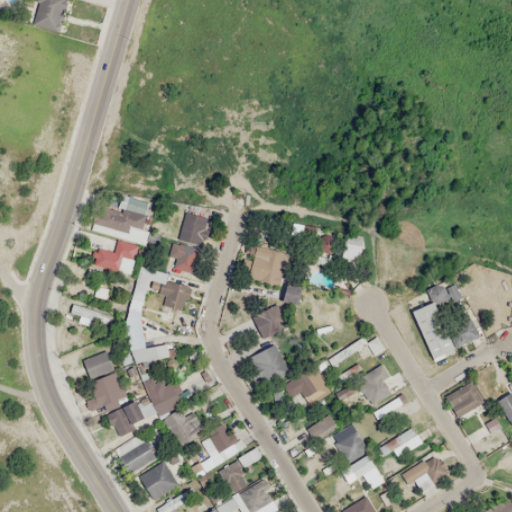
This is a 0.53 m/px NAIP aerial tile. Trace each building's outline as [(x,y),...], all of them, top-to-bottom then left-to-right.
[(146,201),(119,197),(117,209),(97,205),(93,232),(117,236),(114,252),(97,249),(94,266),(130,273),(135,244),(144,245),(147,230),(141,229),(146,201)] [(200,246),(209,219),(185,211),(176,238),(200,246)] [(168,265),(192,273),(200,250),(175,242),(168,265)] [(127,310),(140,314),(149,280),(162,284),(165,274),(139,267),(127,310)] [(294,305),(299,287),(286,283),(281,301),(294,305)] [(429,359),(478,341),(469,318),(443,327),(434,302),(411,310),(429,359)] [(251,316),(261,338),(285,327),(275,305),(251,316)] [(248,356),(262,383),(288,370),(274,343),(248,356)] [(168,359),(166,344),(130,348),(132,363),(168,359)] [(113,369),(106,350),(81,360),(89,379),(113,369)] [(381,380),(388,375),(380,363),(342,389),(346,395),(357,387),(369,404),(388,391),(381,380)] [(483,402),(471,380),(443,396),(455,417),(483,402)] [(146,395),(157,416),(184,402),(174,381),(146,395)] [(511,393),(511,391),(496,400),(510,425),(511,424),(511,393)] [(106,415),(117,436),(133,427),(131,423),(144,417),(135,400),(106,415)] [(299,428),(293,417),(276,426),(286,445),(309,434),(312,439),(336,427),(329,413),(299,428)] [(332,434),(344,461),(364,452),(352,425),(332,434)] [(401,446),(407,457),(414,454),(410,448),(419,443),(410,427),(377,446),(384,457),(401,446)] [(353,478),(373,467),(366,454),(346,466),(353,478)] [(137,476),(152,501),(177,485),(162,461),(137,476)] [(416,475),(412,477),(419,491),(431,485),(421,464),(412,468),(416,475)] [(205,511),(252,511),(271,502),(259,482),(205,511)] [(156,508),(158,511),(163,511),(182,502),(179,496),(156,508)] [(479,511),(511,511),(511,506),(508,498),(479,511)]
